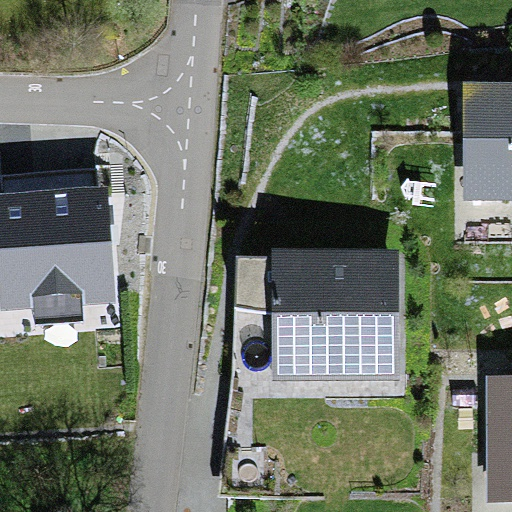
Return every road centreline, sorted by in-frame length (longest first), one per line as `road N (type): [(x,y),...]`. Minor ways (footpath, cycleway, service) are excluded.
road 1 (unclassified): [(146,511),(187,100)]
road 2 (residential): [(0,99),(187,100)]
